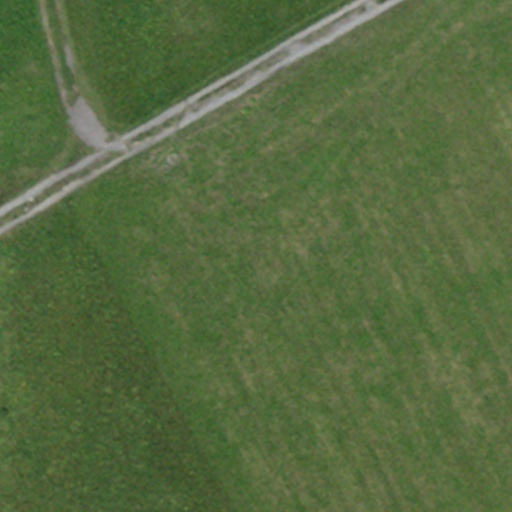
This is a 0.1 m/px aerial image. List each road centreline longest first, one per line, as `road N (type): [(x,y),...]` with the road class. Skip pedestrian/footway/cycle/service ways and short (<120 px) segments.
road 1 (track): [(0,206),(383,0)]
road 2 (track): [(102,147),(82,0)]
